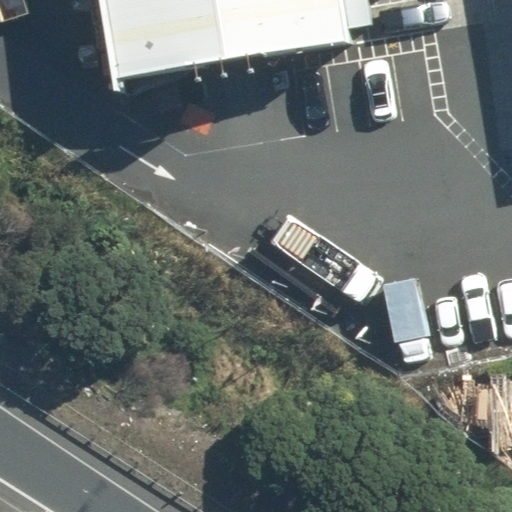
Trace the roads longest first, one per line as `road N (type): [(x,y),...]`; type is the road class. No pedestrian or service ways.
road 1 (unknown): [(497,179),(352,213),(257,192),(0,67)]
road 2 (motorway): [(0,435),(118,511)]
